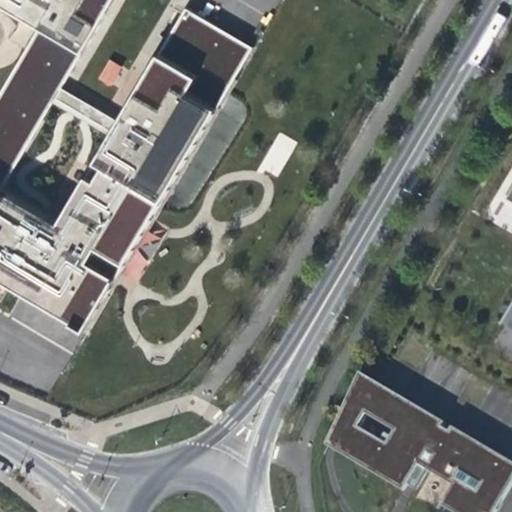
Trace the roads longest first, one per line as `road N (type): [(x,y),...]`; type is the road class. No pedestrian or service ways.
road 1 (tertiary): [(283,369),(500,0)]
road 2 (tertiary): [(283,369),(172,467)]
road 3 (tertiary): [(252,511),(253,470),(283,369)]
